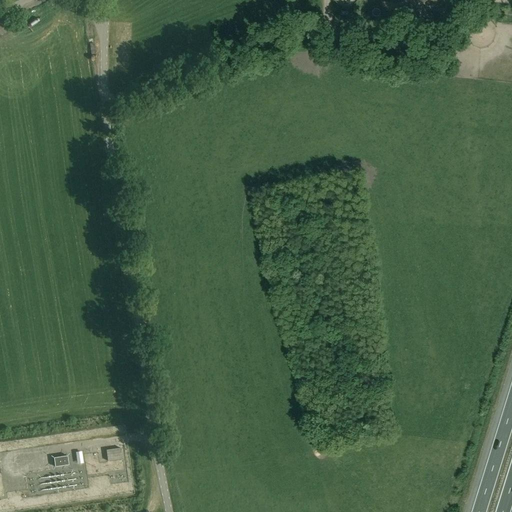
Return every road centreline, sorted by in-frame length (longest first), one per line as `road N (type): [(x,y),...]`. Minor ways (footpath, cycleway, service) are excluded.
road 1 (unclassified): [(107,104),(166,511)]
road 2 (track): [(107,104),(312,30),(350,52),(383,60),(409,55),(441,40),(454,0)]
road 3 (unknown): [(152,428),(19,461)]
